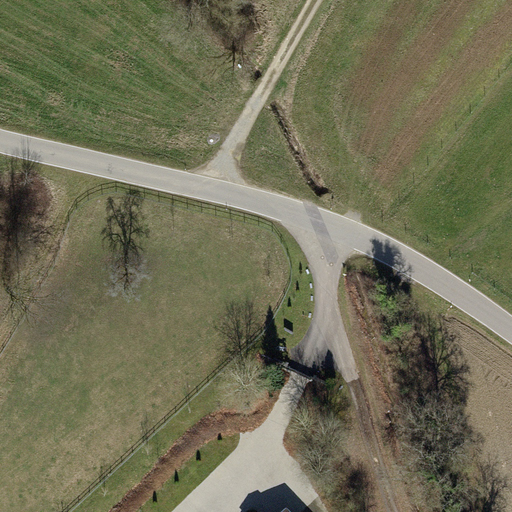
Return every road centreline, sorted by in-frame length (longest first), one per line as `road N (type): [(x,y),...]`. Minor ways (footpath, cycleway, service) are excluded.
road 1 (tertiary): [(0,134),(365,232),(511,325)]
road 2 (track): [(318,0),(214,187)]
road 3 (track): [(353,394),(388,511)]
